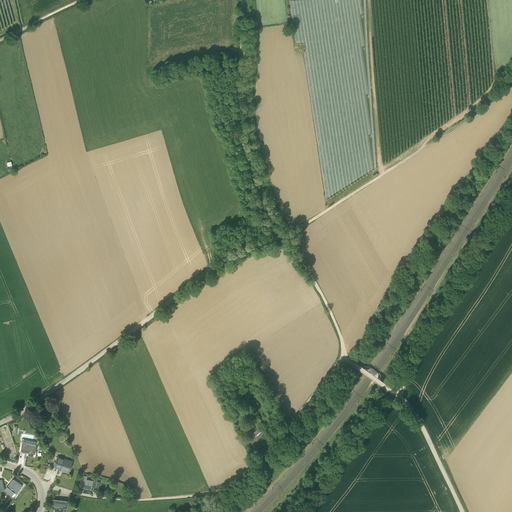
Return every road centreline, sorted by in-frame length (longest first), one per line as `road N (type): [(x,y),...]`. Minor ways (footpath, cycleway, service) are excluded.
road 1 (unclassified): [(0,423),(215,266),(285,235)]
road 2 (unclassified): [(462,511),(411,409),(345,356),(321,294),(285,235)]
road 3 (track): [(114,498),(186,496),(226,485),(345,356)]
road 4 (track): [(285,235),(462,121),(511,73)]
road 5 (unclassified): [(285,235),(244,137),(242,0)]
road 6 (track): [(397,395),(511,202)]
